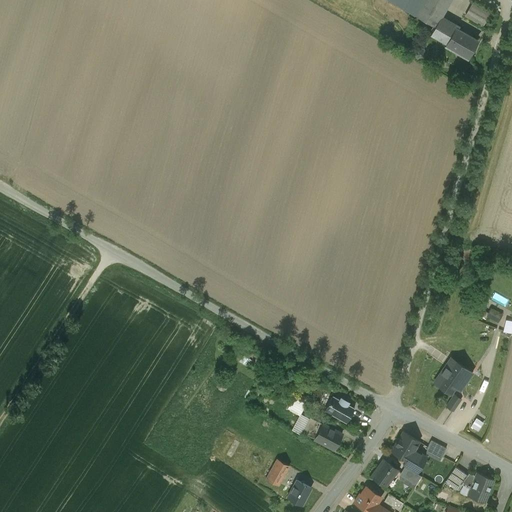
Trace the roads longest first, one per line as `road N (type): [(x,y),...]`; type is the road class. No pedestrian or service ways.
road 1 (unclassified): [(0,185),(392,408)]
road 2 (unclassified): [(511,0),(392,408)]
road 3 (track): [(109,246),(0,419)]
road 4 (residential): [(392,408),(511,471)]
road 5 (residential): [(392,408),(319,511)]
